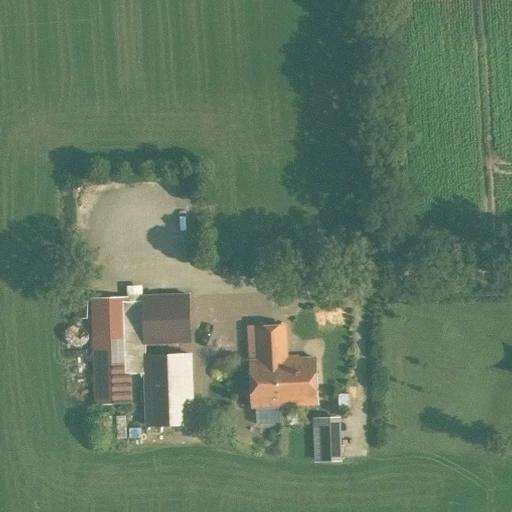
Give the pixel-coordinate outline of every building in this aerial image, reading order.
[(142,301),(127,302),(127,298),(92,299),(96,404),(130,403),(129,374),(143,373),(145,416),(145,425),(195,424),(193,354),(177,354),(146,355),(146,345),(191,343),(189,294),(142,295),(142,301)] [(87,318),(87,301),(74,301),(73,318),(87,318)] [(279,406),(280,406),(279,360),(271,360),(270,325),(258,326),(259,360),(250,361),(252,408),(256,407),(256,424),(280,423),(279,406)] [(279,360),(280,406),(318,405),(316,357),(286,358),(285,325),(270,325),(271,360),(279,360)] [(314,462),(342,461),(340,417),(312,418),(314,462)]
